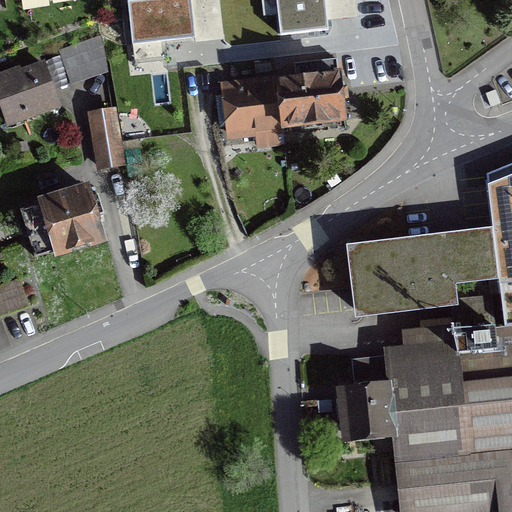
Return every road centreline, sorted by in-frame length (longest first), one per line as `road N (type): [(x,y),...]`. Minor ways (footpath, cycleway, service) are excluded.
road 1 (residential): [(0,374),(273,255)]
road 2 (residential): [(273,255),(292,511)]
road 3 (residential): [(273,255),(442,154)]
road 4 (residential): [(439,119),(411,0)]
